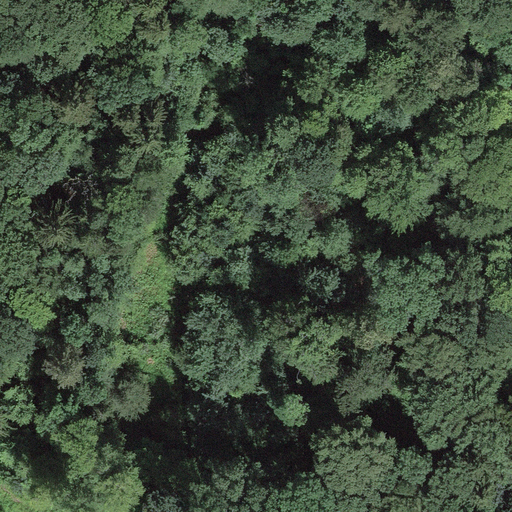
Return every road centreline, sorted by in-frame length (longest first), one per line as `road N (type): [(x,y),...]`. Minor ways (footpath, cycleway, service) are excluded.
road 1 (track): [(0,84),(56,87),(307,159),(455,82),(511,41)]
road 2 (track): [(307,159),(214,246),(191,293),(193,424),(170,511)]
